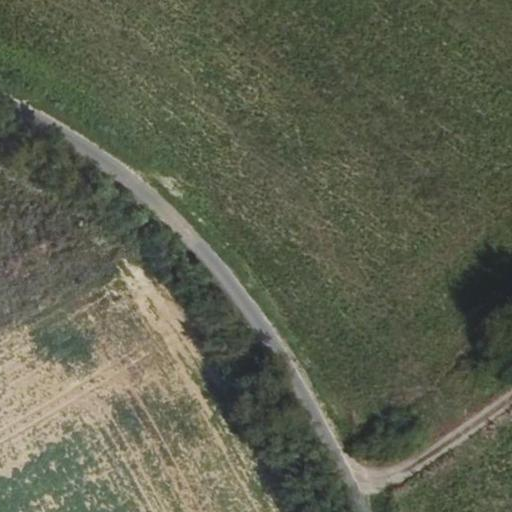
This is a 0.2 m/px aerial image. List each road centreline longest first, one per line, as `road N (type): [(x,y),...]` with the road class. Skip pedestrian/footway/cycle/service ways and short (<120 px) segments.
road 1 (track): [(0,114),(83,157),(186,238),(252,326),(357,511)]
road 2 (track): [(511,402),(346,491)]
